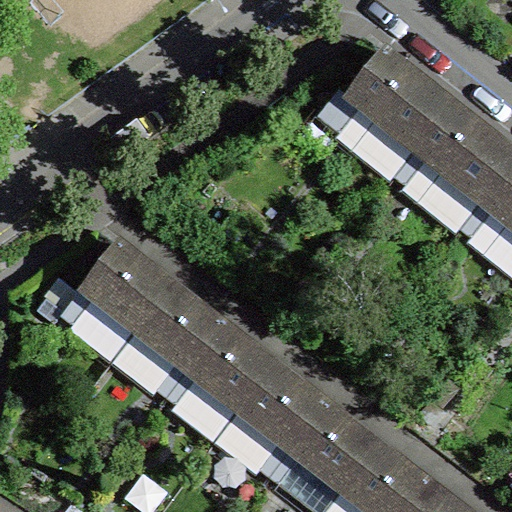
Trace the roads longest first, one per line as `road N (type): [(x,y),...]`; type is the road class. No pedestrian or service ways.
road 1 (residential): [(306,0),(0,210)]
road 2 (residential): [(389,0),(511,98)]
